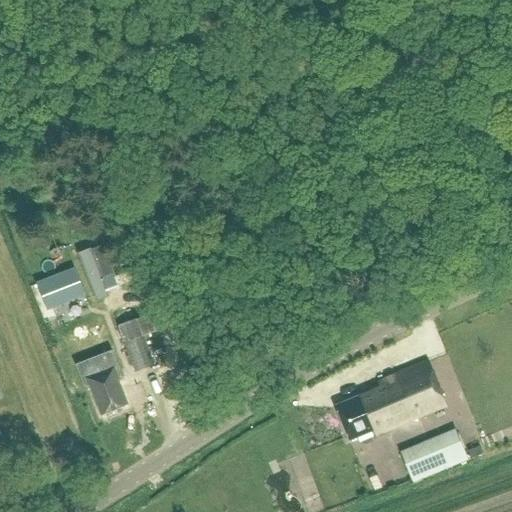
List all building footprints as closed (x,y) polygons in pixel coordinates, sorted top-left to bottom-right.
[(45,311),(83,297),(73,273),(36,288),(45,311)] [(117,327),(134,374),(155,367),(144,338),(158,333),(151,314),(117,327)] [(113,368),(111,364),(85,374),(87,378),(86,379),(101,417),(128,407),(113,368)] [(446,409),(429,364),(375,385),(377,391),(335,407),(349,442),(374,432),(376,437),(446,409)] [(457,433),(442,439),(453,465),(468,459),(457,433)] [(395,490),(381,449),(363,456),(377,497),(395,490)] [(416,450),(402,456),(412,482),(427,476),(416,450)]
